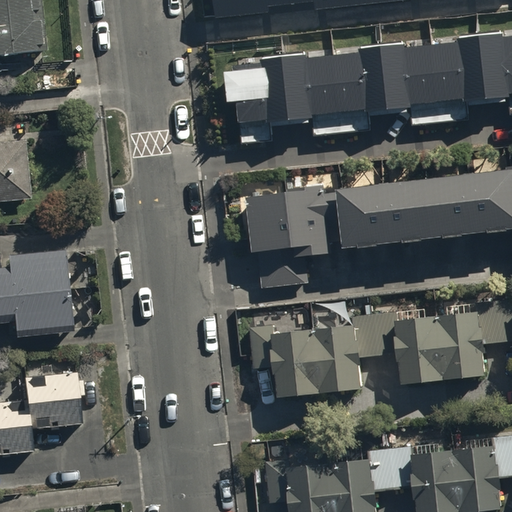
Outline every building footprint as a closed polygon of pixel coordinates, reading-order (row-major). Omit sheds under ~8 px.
[(0,0),(0,56),(41,52),(36,0),(0,0)] [(215,0),(218,20),(273,14),(272,8),(317,3),(317,11),(421,0),(215,0)] [(511,111),(511,30),(503,31),(502,25),(481,27),(488,96),(509,94),(510,112),(511,111)] [(461,36),(429,39),(437,119),(469,116),(467,98),(488,96),(481,27),(460,29),(461,36)] [(437,119),(429,39),(404,41),(404,36),(386,38),(392,107),(411,105),(413,121),(437,119)] [(363,46),(334,49),(342,130),(372,127),(370,109),(392,107),(386,38),(362,40),(363,46)] [(342,130),(334,49),(308,51),(307,45),(285,47),(291,116),(314,114),(316,132),(342,130)] [(263,56),(235,58),(242,139),(272,136),(270,118),(291,116),(285,47),(263,49),(263,56)] [(0,197),(32,194),(26,136),(0,138),(0,197)] [(511,167),(337,186),(343,241),(511,223),(511,167)] [(324,182),(253,189),(264,287),(308,282),(305,260),(331,257),(330,243),(343,241),(337,186),(325,187),(324,182)] [(0,324),(16,323),(17,337),(75,332),(69,258),(8,263),(9,270),(0,270),(0,324)] [(479,309),(482,339),(511,335),(511,295),(478,299),(479,309)] [(356,322),(360,353),(401,348),(397,317),(396,308),(377,310),(355,312),(356,317),(356,322)] [(482,339),(479,309),(440,313),(441,319),(439,319),(445,376),(486,371),(482,339)] [(401,348),(404,380),(445,376),(439,319),(437,319),(436,313),(397,317),(401,348)] [(321,389),(363,384),(360,353),(356,322),(316,326),(317,333),(315,333),(321,389)] [(277,368),(280,393),(321,389),(315,333),(313,333),(312,325),(276,329),(275,326),(251,329),(256,371),(277,368)] [(30,394),(33,429),(83,424),(78,371),(28,376),(30,394)] [(0,396),(0,454),(35,452),(33,429),(30,394),(0,396)] [(496,442),(499,476),(511,474),(511,435),(495,437),(496,442)] [(454,446),(461,510),(503,505),(499,476),(496,442),(454,446)] [(372,456),(376,487),(416,483),(413,451),(413,446),(372,450),(372,456)] [(416,483),(419,511),(437,511),(461,510),(454,446),(413,451),(416,483)] [(331,460),(335,511),(378,511),(376,487),(372,456),(331,460)] [(292,506),(292,511),(335,511),(331,460),(289,464),(289,461),(268,463),(273,508),(292,506)]
